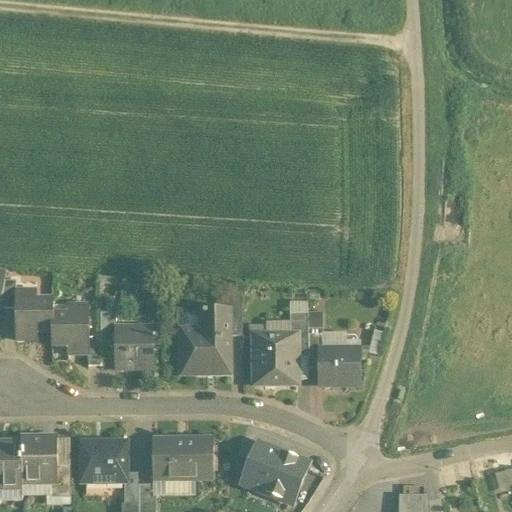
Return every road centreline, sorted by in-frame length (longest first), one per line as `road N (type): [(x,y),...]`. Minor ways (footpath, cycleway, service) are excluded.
road 1 (unclassified): [(415,44),(414,299),(357,463)]
road 2 (residential): [(0,5),(415,44)]
road 3 (residential): [(357,463),(280,420),(223,407),(15,398)]
road 4 (residential): [(511,447),(390,471),(357,463)]
